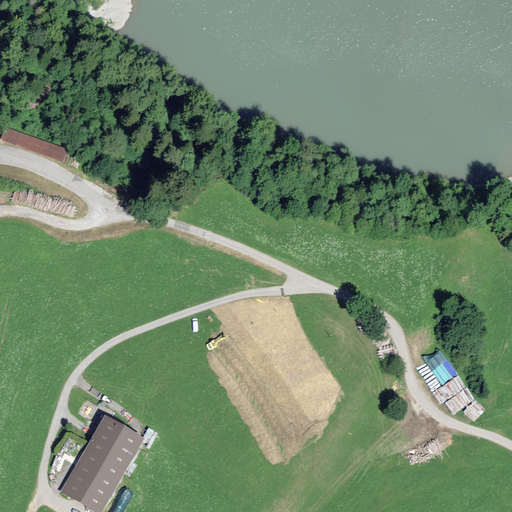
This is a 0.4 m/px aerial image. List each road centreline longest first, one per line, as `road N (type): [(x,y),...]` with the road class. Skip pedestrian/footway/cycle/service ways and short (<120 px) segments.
road 1 (unclassified): [(308,278),(298,288),(173,317),(90,358),(63,398),(43,473),(48,494),(68,511)]
road 2 (residential): [(308,278),(0,158)]
road 3 (residential): [(511,445),(430,409),(414,390),(388,321),(308,278)]
